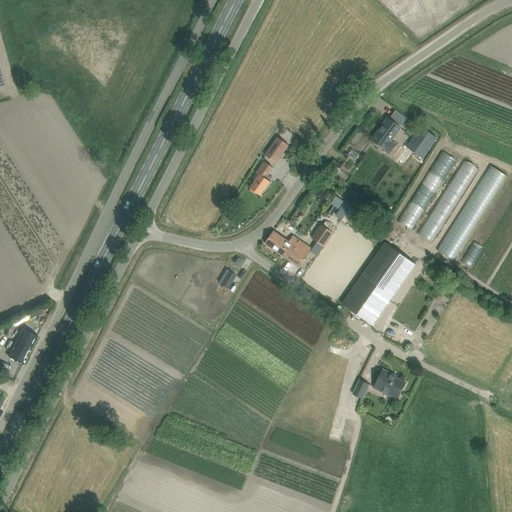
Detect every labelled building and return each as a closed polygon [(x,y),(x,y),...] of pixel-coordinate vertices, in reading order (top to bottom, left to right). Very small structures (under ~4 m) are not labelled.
[(395,145),(390,141),(400,127),(388,118),(372,140),(389,153),(395,145)] [(436,138),(430,133),(422,127),(407,148),(422,158),(436,138)] [(289,145),(277,137),(265,156),(276,163),(289,145)] [(445,153),(405,224),(418,232),(458,160),(445,153)] [(270,182),(265,178),(273,168),(264,161),(255,173),(259,175),(250,188),(260,196),(270,182)] [(422,236),(438,245),(481,170),(466,161),(422,236)] [(462,263),(508,175),(490,165),(443,253),(462,263)] [(338,229),(352,211),(345,206),(331,224),(338,229)] [(311,239),(324,247),(334,233),(320,224),(311,239)] [(293,236),(289,242),(274,232),(265,244),(300,267),(312,249),(293,236)] [(372,325),(396,292),(415,265),(385,243),(377,254),(365,270),(342,304),(372,325)] [(475,243),(465,264),(477,269),(486,248),(475,243)] [(229,271),(220,284),(227,289),(236,275),(229,271)] [(22,329),(8,357),(14,360),(23,364),(37,336),(28,332),(22,329)] [(390,375),(391,373),(383,369),(374,388),(381,391),(382,390),(398,398),(397,399),(398,399),(406,383),(390,375)] [(353,394),(362,399),(369,384),(360,380),(353,394)]
